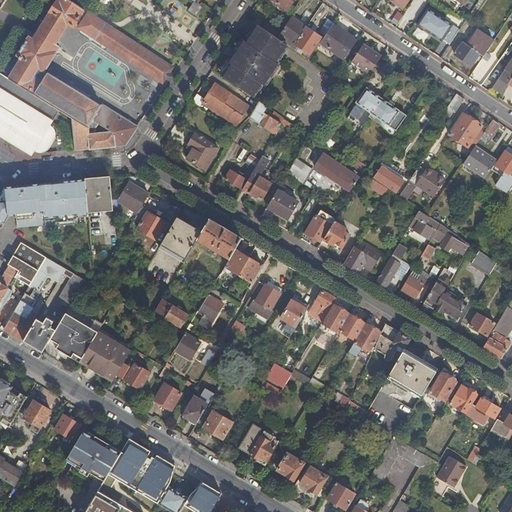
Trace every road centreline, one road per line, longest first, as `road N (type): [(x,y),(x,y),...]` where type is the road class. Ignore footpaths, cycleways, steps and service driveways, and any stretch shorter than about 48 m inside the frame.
road 1 (residential): [(134,158),(511,380)]
road 2 (secondary): [(0,345),(280,511)]
road 3 (residential): [(335,0),(511,119)]
road 4 (residential): [(240,0),(134,158)]
